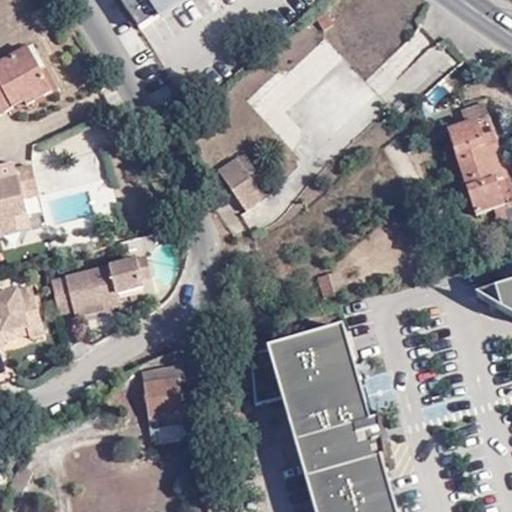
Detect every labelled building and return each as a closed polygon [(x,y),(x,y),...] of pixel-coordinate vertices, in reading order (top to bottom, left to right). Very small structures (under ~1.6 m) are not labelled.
[(119,0),(140,31),(185,0),(119,0)] [(19,57),(6,63),(17,83),(28,77),(19,57)] [(0,115),(15,107),(18,112),(39,101),(28,77),(17,83),(6,63),(0,66),(0,115)] [(461,124),(444,130),(467,214),(486,209),(492,230),(511,223),(511,207),(510,202),(502,179),(498,180),(487,143),(492,141),(484,117),(479,101),(455,109),(461,124)] [(95,150),(42,172),(64,224),(116,203),(95,150)] [(244,156),(237,161),(259,192),(254,196),(261,205),(267,201),(260,191),(265,187),(244,156)] [(218,174),(247,215),(261,205),(254,196),(259,192),(237,161),(218,174)] [(22,163),(0,167),(0,168),(2,177),(11,216),(19,213),(16,198),(31,194),(22,163)] [(11,216),(2,177),(0,176),(0,226),(13,222),(11,216)] [(28,200),(30,224),(42,223),(39,199),(28,200)] [(16,237),(13,222),(0,226),(0,236),(1,241),(16,237)] [(143,266),(134,268),(138,286),(148,283),(143,266)] [(134,268),(51,287),(57,321),(72,319),(73,324),(99,319),(99,314),(115,310),(114,303),(137,296),(137,286),(138,286),(134,268)] [(336,276),(316,283),(321,302),(342,295),(336,276)] [(511,287),(480,298),(500,312),(511,318),(511,287)] [(0,313),(0,352),(13,349),(10,339),(32,333),(35,345),(41,343),(29,294),(0,301),(0,308),(1,313),(0,313)] [(398,511),(346,328),(270,350),(316,511),(398,511)] [(137,378),(143,431),(182,425),(176,386),(182,385),(180,373),(137,378)] [(183,440),(182,425),(143,431),(145,443),(183,440)] [(32,472),(20,467),(6,494),(19,500),(32,472)]
